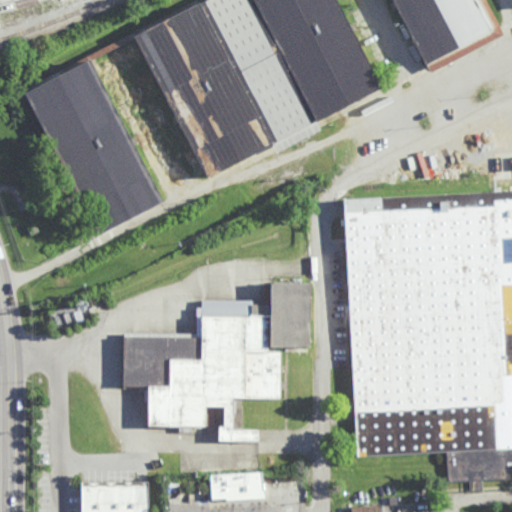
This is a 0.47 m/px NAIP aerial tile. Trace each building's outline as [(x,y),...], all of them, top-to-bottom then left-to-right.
[(303,144),(298,146),(296,141),(277,151),(273,144),(209,177),(136,38),(208,0),(336,0),(384,91),(319,125),(320,129),(301,139),(303,144)] [(484,0),(503,34),(432,72),(394,0),(484,0)] [(132,138),(135,136),(167,198),(98,234),(27,96),(92,62),(132,138)] [(511,478),(481,480),(481,488),(473,489),(472,481),(446,482),(445,452),(358,456),(346,195),(511,187),(511,478)] [(314,344),(273,344),(273,313),(270,313),(270,351),(282,351),(282,398),(234,397),(234,408),(236,408),(236,421),(234,421),(234,429),(260,429),(260,440),(220,440),(220,426),(225,426),(225,405),(207,405),(207,425),(150,425),(150,386),(126,386),(126,335),(202,336),(203,314),(254,314),(254,302),(273,302),(273,279),(314,279),(314,344)] [(69,327),(65,314),(72,312),(76,324),(69,327)] [(264,488),(266,490),(266,498),(228,500),(226,498),(213,499),(212,475),(263,472),(264,488)] [(83,511),(83,483),(150,482),(150,511),(83,511)]
